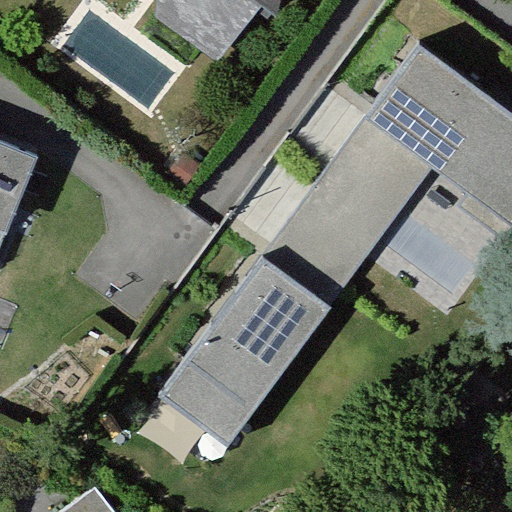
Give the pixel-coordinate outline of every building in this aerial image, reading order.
[(288,0),(160,0),(159,16),(218,60),(259,0),(266,0),(284,12),(288,0)] [(511,220),(511,109),(423,45),(370,118),(511,220)] [(0,227),(8,231),(39,156),(0,139),(0,227)] [(334,308),(265,258),(164,395),(232,446),(334,308)] [(56,511),(127,511),(103,477),(55,511),(56,511)]
